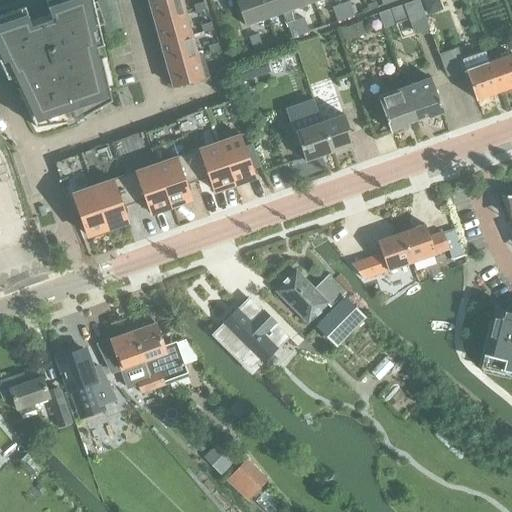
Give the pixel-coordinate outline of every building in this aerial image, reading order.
[(24,7),(0,15),(0,50),(4,59),(0,61),(0,63),(7,79),(14,76),(17,75),(22,86),(17,88),(36,127),(66,122),(64,116),(72,113),(74,121),(77,120),(75,116),(83,111),(96,104),(93,92),(108,87),(101,58),(95,60),(93,49),(103,45),(92,0),(44,0),(51,18),(31,25),(24,7)] [(181,0),(155,0),(149,2),(154,23),(185,14),(181,0)] [(236,0),(245,24),(267,16),(261,0),(236,0)] [(295,19),(291,8),(288,0),(261,0),(267,16),(281,11),(291,38),(301,35),(295,19)] [(438,0),(423,0),(422,1),(427,15),(437,12),(440,5),(438,0)] [(341,3),(347,18),(354,16),(349,1),(341,3)] [(336,22),(347,18),(341,3),(331,7),(336,22)] [(408,18),(402,4),(391,8),(396,23),(408,18)] [(185,14),(154,23),(160,42),(160,43),(191,35),(191,33),(185,14)] [(295,19),(301,35),(309,32),(304,17),(295,19)] [(365,35),(361,23),(340,31),(344,43),(365,35)] [(253,52),(263,48),(258,33),(248,36),(253,52)] [(191,35),(160,43),(166,62),(166,64),(203,54),(202,53),(197,55),(196,54),(191,35)] [(507,42),(485,50),(501,91),(511,87),(511,53),(511,54),(507,42)] [(457,47),(447,51),(455,74),(466,70),(476,100),(501,91),(485,50),(461,58),(457,47)] [(203,54),(166,64),(172,86),(209,76),(203,54)] [(240,83),(258,76),(253,63),(235,69),(240,83)] [(226,67),(216,70),(218,77),(228,74),(226,67)] [(431,77),(404,86),(409,97),(416,119),(427,115),(428,117),(442,112),(443,112),(435,88),(431,77)] [(404,85),(377,94),(382,107),(382,108),(390,130),(406,125),(405,123),(416,119),(409,97),(404,86),(404,85)] [(292,122),(283,125),(286,135),(295,132),(296,134),(292,135),(295,146),(299,144),(305,160),(306,160),(332,151),(322,122),(321,122),(314,101),(287,110),(292,122)] [(344,114),(322,122),(332,151),(333,150),(334,152),(346,148),(345,146),(354,143),(351,133),(344,114)] [(239,136),(219,142),(234,185),(248,180),(247,178),(253,176),(239,136)] [(199,150),(187,154),(196,180),(208,175),(213,190),(220,187),(221,190),(234,185),(219,142),(199,150)] [(175,158),(155,165),(170,208),(184,203),(183,201),(189,198),(184,184),(196,180),(187,154),(175,158)] [(136,172),(124,176),(133,202),(145,198),(150,212),(156,210),(157,212),(170,208),(155,165),(136,172)] [(112,180),(92,187),(107,230),(121,225),(120,223),(126,221),(121,206),(133,202),(124,176),(112,180)] [(92,187),(73,194),(87,235),(93,232),(94,234),(107,230),(92,187)] [(425,224),(401,232),(412,263),(436,255),(436,254),(449,250),(442,231),(429,236),(425,224)] [(381,253),(350,263),(364,279),(412,263),(401,232),(377,240),(381,253)] [(315,288),(296,269),(274,291),(308,324),(327,305),(330,308),(345,293),(327,276),(315,288)] [(316,324),(315,325),(337,346),(364,318),(365,318),(343,297),(316,324)] [(286,336),(277,327),(249,299),(214,335),(251,371),(275,346),(286,336)] [(494,307),(482,355),(504,361),(502,369),(511,372),(511,311),(502,309),(494,307)] [(155,323),(133,331),(152,389),(166,385),(164,380),(187,372),(178,348),(188,344),(185,339),(184,340),(176,342),(176,341),(164,345),(155,323)] [(110,339),(98,343),(109,376),(121,372),(126,388),(138,384),(141,393),(152,389),(133,331),(110,339)] [(84,348),(58,358),(70,392),(78,414),(113,402),(100,365),(91,368),(84,348)] [(25,382),(22,374),(0,381),(0,390),(3,399),(12,396),(17,411),(18,410),(20,414),(35,409),(33,405),(48,399),(58,427),(71,423),(59,387),(47,391),(42,376),(25,382)] [(217,444),(206,455),(225,473),(236,462),(217,444)] [(250,498),(268,478),(247,459),(229,477),(250,498)] [(271,511),(281,502),(267,487),(257,496),(271,511)]
